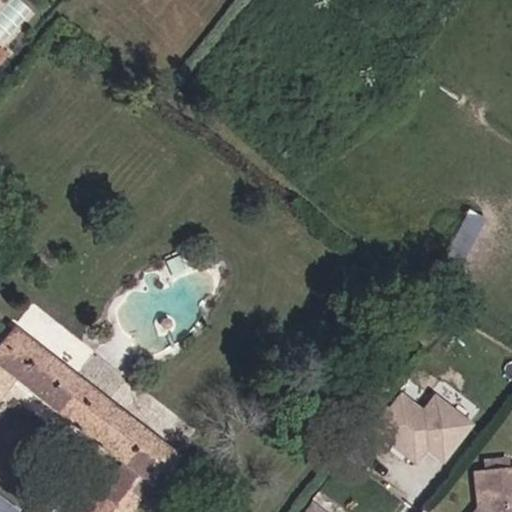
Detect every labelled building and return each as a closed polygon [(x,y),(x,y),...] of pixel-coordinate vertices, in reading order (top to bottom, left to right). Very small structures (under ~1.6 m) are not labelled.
[(0,69),(9,60),(0,52),(0,69)] [(126,511),(173,451),(10,329),(0,342),(0,397),(12,381),(117,459),(77,511),(41,511),(34,506),(29,511),(126,511)] [(403,389),(371,431),(415,464),(425,451),(441,463),(471,424),(433,395),(425,405),(403,389)] [(511,511),(511,470),(472,475),(476,510),(474,511),(511,511)] [(323,511),(312,503),(304,511),(323,511)]
